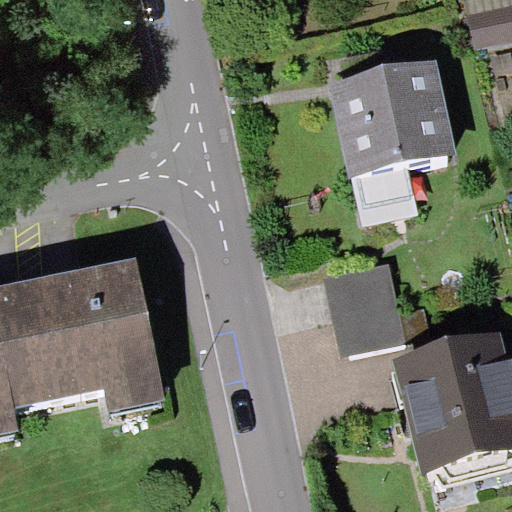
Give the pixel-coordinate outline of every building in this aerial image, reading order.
[(511,0),(481,0),(458,5),(467,49),(511,40),(511,0)] [(348,85),(325,91),(361,221),(420,205),(411,173),(459,160),(433,64),(391,76),(382,42),(339,54),(348,85)] [(389,268),(326,282),(342,359),(406,345),(389,268)] [(130,287),(0,314),(0,431),(154,399),(130,287)] [(511,352),(507,333),(392,361),(421,481),(511,458),(511,352)]
